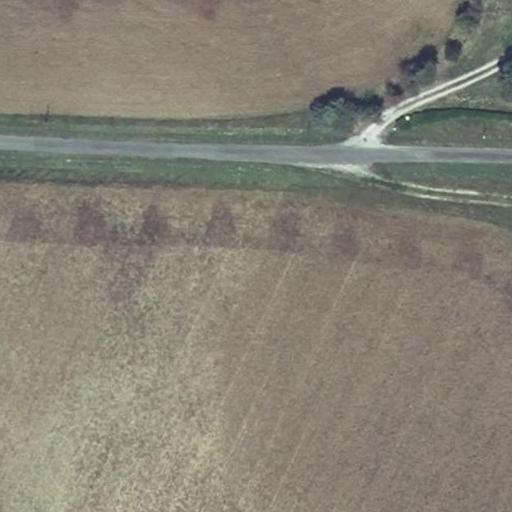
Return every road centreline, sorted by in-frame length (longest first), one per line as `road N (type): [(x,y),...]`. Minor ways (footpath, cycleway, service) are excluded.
road 1 (unclassified): [(511,154),(0,142)]
road 2 (track): [(358,151),(362,171),(381,184),(511,200)]
